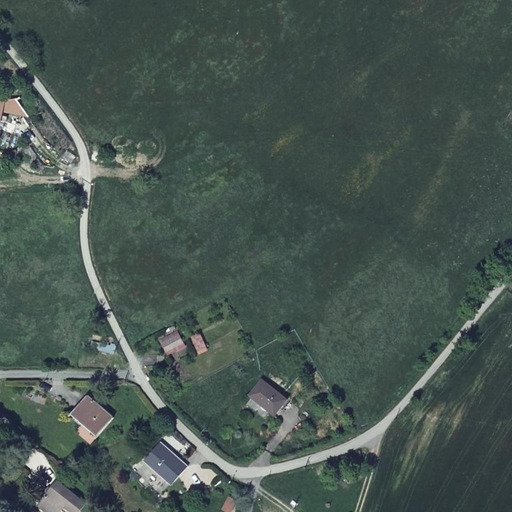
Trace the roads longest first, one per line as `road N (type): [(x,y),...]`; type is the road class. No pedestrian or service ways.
road 1 (unclassified): [(511,272),(373,432),(295,464),(232,470),(165,412),(142,377)]
road 2 (unclassified): [(142,377),(96,289),(85,249),(87,156),(0,35)]
road 3 (unclassified): [(0,375),(142,377)]
